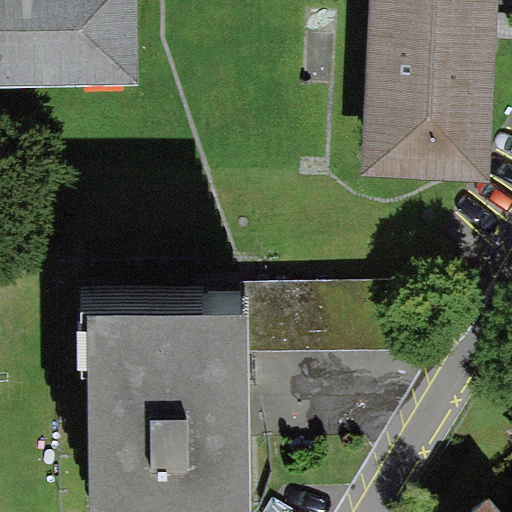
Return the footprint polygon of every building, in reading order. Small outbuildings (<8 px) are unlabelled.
[(0,0),(0,69),(141,67),(139,0),(0,0)] [(494,0),(362,0),(356,157),(487,162),(494,0)] [(401,323),(399,259),(235,264),(237,329),(401,323)] [(237,329),(235,264),(79,269),(86,485),(242,480),(237,329)] [(505,511),(493,497),(475,511),(505,511)]
